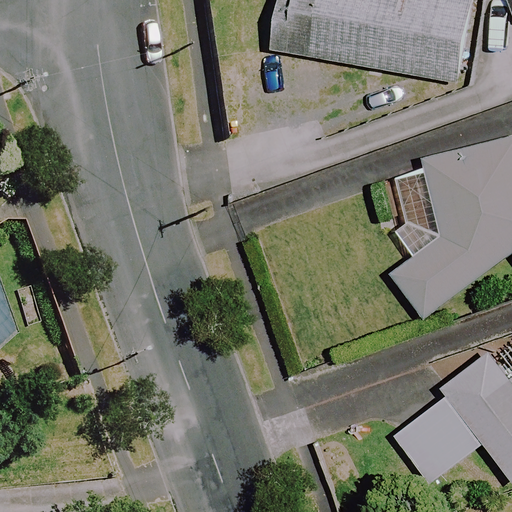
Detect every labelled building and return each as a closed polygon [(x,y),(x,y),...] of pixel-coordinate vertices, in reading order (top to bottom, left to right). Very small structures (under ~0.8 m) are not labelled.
[(475,0),(290,0),(281,52),(459,85),(475,0)] [(511,12),(503,15),(511,42),(511,12)] [(428,169),(375,192),(410,264),(397,273),(428,318),(511,258),(511,142),(423,159),(428,169)] [(0,310),(0,348),(18,333),(0,310)] [(511,373),(510,375),(493,353),(449,387),(455,395),(400,436),(436,484),(490,444),(511,473),(511,373)]
